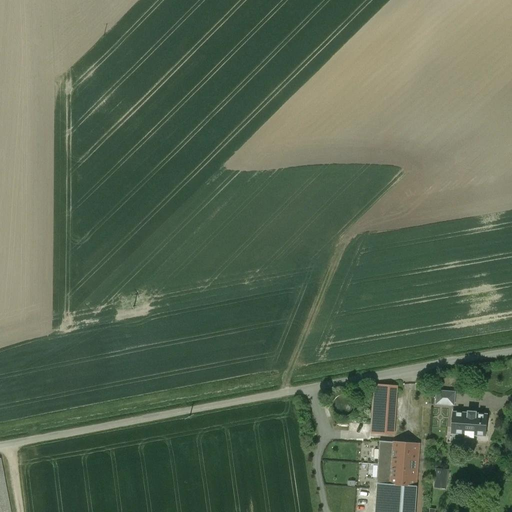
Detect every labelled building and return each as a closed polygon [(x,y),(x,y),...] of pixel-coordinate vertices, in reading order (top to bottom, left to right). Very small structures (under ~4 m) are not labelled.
[(396,387),(376,385),(372,433),(393,434),(396,387)] [(347,393),(345,392),(343,392),(340,392),(338,393),(336,394),(335,395),(334,397),(333,398),(332,399),(332,401),(331,402),(331,404),(332,405),(332,406),(332,407),(333,408),(333,410),(334,411),(336,412),(337,413),(339,414),(341,415),(343,415),(345,415),(347,414),(348,414),(350,413),(351,412),(352,411),(353,409),(354,407),(354,406),(354,405),(354,403),(354,402),(354,400),(354,399),(353,398),(352,397),(351,395),(350,394),(348,393),(347,393)] [(475,413),(468,412),(467,414),(453,412),(452,412),(452,413),(451,434),(464,435),(464,438),(473,438),(473,435),(484,436),(485,436),(485,435),(486,416),(487,416),(487,415),(486,415),(475,414),(475,413)] [(418,444),(380,441),(374,511),(414,511),(416,486),(415,486),(418,444)] [(9,511),(0,460),(0,511),(9,511)] [(447,473),(436,471),(434,494),(445,495),(447,473)]
